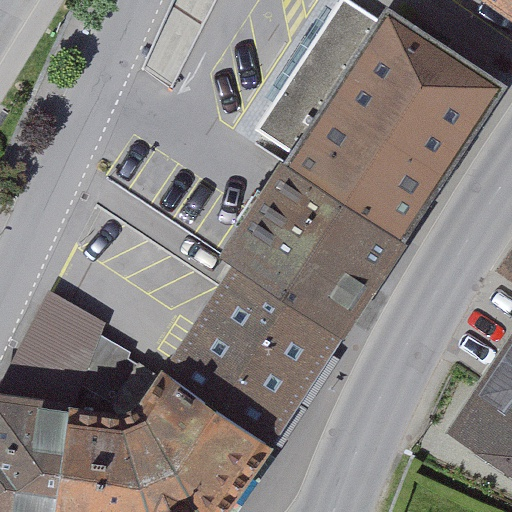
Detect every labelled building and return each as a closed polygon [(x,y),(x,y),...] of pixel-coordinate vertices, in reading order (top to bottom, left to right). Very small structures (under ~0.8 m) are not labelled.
[(339,0),(255,128),(294,154),(226,258),(240,267),(337,331),(499,85),(446,50),(452,39),(424,21),(417,31),(388,12),(382,21),(351,0),(339,0)] [(99,205),(82,236),(166,291),(186,262),(99,205)] [(511,256),(503,269),(511,275),(511,256)] [(337,331),(240,267),(169,371),(267,439),(337,331)] [(0,511),(55,511),(69,410),(98,337),(104,321),(52,291),(0,386),(0,511)] [(126,418),(162,381),(128,362),(131,353),(98,337),(69,410),(126,418)] [(511,348),(458,429),(511,465),(511,348)] [(214,511),(267,439),(169,371),(162,381),(126,418),(69,410),(55,511),(214,511)]
